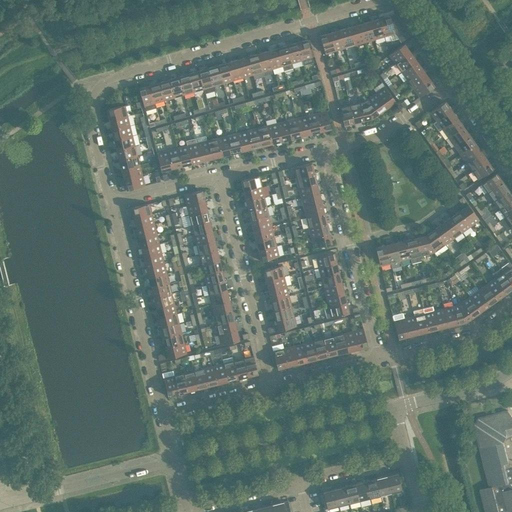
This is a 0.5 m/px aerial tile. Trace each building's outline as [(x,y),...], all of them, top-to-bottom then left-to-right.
[(396,14),(379,19),(384,37),(395,34),(393,27),(391,21),(398,17),(396,14)] [(398,17),(391,21),(393,27),(401,21),(398,17)] [(379,19),(369,21),(374,39),(384,37),(379,19)] [(369,21),(359,24),(365,42),(374,39),(369,21)] [(401,21),(393,27),(395,34),(405,26),(401,21)] [(359,24),(350,27),(355,45),(365,42),(359,24)] [(405,26),(395,34),(398,38),(403,35),(408,31),(405,26)] [(350,27),(340,30),(345,48),(355,45),(350,27)] [(340,30),(330,33),(335,51),(345,48),(340,30)] [(330,33),(320,36),(325,54),(335,51),(330,33)] [(307,40),(296,43),(302,61),(303,65),(313,62),(307,40)] [(296,43),(287,45),(292,63),(302,61),(296,43)] [(404,44),(389,55),(395,63),(410,53),(404,44)] [(287,45),(277,48),(282,66),(283,71),(293,68),(292,63),(287,45)] [(277,48),(267,51),(272,69),(282,66),(277,48)] [(267,51),(257,54),(262,72),(272,69),(267,51)] [(410,53),(395,63),(401,72),(416,61),(410,53)] [(257,54),(247,57),(253,75),(254,80),(264,77),(262,72),(257,54)] [(247,57),(238,60),(243,78),(253,75),(247,57)] [(238,60),(228,62),(233,80),(243,78),(238,60)] [(416,61),(401,72),(407,80),(422,69),(416,61)] [(228,62),(218,65),(223,83),(233,80),(228,62)] [(217,65),(208,68),(213,86),(223,83),(218,65),(217,65)] [(208,68),(198,71),(203,89),(204,94),(214,91),(213,86),(208,68)] [(422,69),(407,80),(413,88),(428,78),(422,69)] [(198,71),(188,74),(193,92),(203,89),(198,71)] [(188,74),(178,77),(184,95),(193,92),(188,74)] [(178,77),(169,80),(174,98),(184,95),(178,77)] [(428,78),(413,88),(419,97),(434,86),(428,78)] [(169,80),(159,82),(164,100),(174,98),(169,80)] [(159,82),(149,85),(154,103),(164,100),(159,82)] [(149,85),(139,88),(144,106),(145,110),(155,107),(156,107),(154,103),(149,85)] [(395,102),(384,87),(376,93),(387,108),(395,102)] [(387,108),(376,93),(367,99),(378,114),(387,108)] [(364,101),(360,102),(364,120),(372,119),(378,114),(367,99),(364,101)] [(445,101),(430,112),(436,121),(451,110),(445,101)] [(360,102),(350,105),(354,123),(364,120),(360,102)] [(106,110),(109,120),(127,116),(125,105),(106,110)] [(350,105),(339,107),(344,126),(354,123),(350,105)] [(436,121),(433,123),(439,131),(442,129),(457,118),(451,110),(436,121)] [(326,111),(316,113),(320,131),(331,129),(326,111)] [(316,113),(306,116),(311,134),(320,131),(316,113)] [(127,116),(109,120),(112,130),(130,126),(127,116)] [(306,116),(296,118),(301,136),(311,134),(306,116)] [(296,118),(286,121),(291,139),(301,136),(296,118)] [(457,118),(442,129),(448,137),(463,127),(457,118)] [(286,121),(276,123),(281,141),(291,139),(286,121)] [(276,123),(266,126),(271,144),(281,141),(276,123)] [(130,126),(112,130),(114,140),(132,136),(130,126)] [(266,126),(256,128),(261,146),(271,144),(266,126)] [(463,127),(448,137),(454,146),(469,135),(463,127)] [(256,128),(246,131),(251,149),(261,146),(256,128)] [(246,131),(236,133),(241,151),(251,149),(246,131)] [(236,133),(226,136),(231,154),(241,151),(236,133)] [(469,135),(454,146),(460,154),(475,143),(469,135)] [(132,136),(114,140),(116,150),(135,145),(132,136)] [(205,136),(195,138),(197,143),(201,161),(211,159),(207,141),(205,136)] [(226,136),(216,138),(221,156),(231,154),(226,136)] [(195,138),(186,141),(187,146),(191,164),(201,161),(197,143),(195,138)] [(216,138),(207,141),(211,159),(221,156),(216,138)] [(436,146),(433,143),(430,138),(426,140),(432,148),(436,146)] [(475,143),(460,154),(466,162),(481,152),(475,143)] [(135,145),(116,150),(119,160),(137,155),(135,145)] [(187,146),(177,148),(181,166),(191,164),(187,146)] [(442,154),(436,146),(432,148),(438,157),(442,154)] [(177,148),(167,150),(171,169),(181,166),(177,148)] [(167,150),(157,153),(161,171),(171,169),(167,150)] [(481,152),(466,162),(472,171),(487,160),(481,152)] [(137,155),(119,160),(121,170),(139,165),(137,155)] [(487,160),(472,171),(478,179),(493,169),(487,160)] [(311,163),(293,167),(296,178),(314,173),(311,163)] [(139,165),(121,170),(124,180),(142,175),(139,165)] [(314,173),(296,178),(298,188),(317,183),(314,173)] [(496,173),(481,184),(487,192),(502,182),(496,173)] [(142,175),(124,180),(126,190),(145,186),(142,175)] [(259,176),(241,181),(243,191),(261,186),(259,176)] [(502,182),(487,192),(493,201),(508,190),(502,182)] [(317,183),(298,188),(301,198),(319,193),(317,183)] [(261,186),(243,191),(246,201),(264,196),(261,186)] [(202,190),(184,195),(186,205),(204,201),(202,190)] [(511,195),(508,190),(493,201),(499,209),(511,199),(511,195)] [(319,193),(301,198),(303,208),(321,203),(319,193)] [(264,196),(246,201),(248,211),(266,206),(264,196)] [(511,199),(499,209),(505,217),(511,212),(511,199)] [(204,201),(186,205),(189,215),(207,211),(204,201)] [(149,203),(131,208),(134,218),(152,214),(149,203)] [(321,203),(303,208),(306,218),(324,213),(321,203)] [(468,205),(459,211),(470,226),(479,220),(468,205)] [(266,206),(248,211),(251,221),(269,216),(266,206)] [(189,215),(181,217),(183,227),(191,225),(209,221),(207,211),(189,215)] [(459,211),(451,217),(462,232),(470,226),(459,211)] [(324,213),(306,218),(308,227),(326,223),(324,213)] [(152,214),(134,218),(136,228),(154,224),(152,214)] [(269,216),(251,221),(253,231),(271,226),(269,216)] [(451,217),(442,223),(454,238),(462,232),(451,217)] [(209,221),(191,225),(194,235),(212,230),(209,221)] [(326,223),(308,227),(311,237),(329,233),(326,223)] [(442,223),(434,229),(445,244),(454,238),(442,223)] [(154,224),(136,228),(138,238),(157,234),(154,224)] [(271,226),(253,231),(256,241),(274,236),(271,226)] [(434,229),(426,235),(434,253),(445,244),(434,229)] [(212,230),(194,235),(196,245),(214,240),(212,230)] [(329,233),(311,237),(313,248),(325,245),(331,243),(329,233)] [(157,234),(138,238),(141,248),(159,244),(157,234)] [(426,235),(415,238),(420,256),(434,253),(426,235)] [(274,236),(256,241),(258,250),(276,246),(274,236)] [(415,238),(405,240),(410,258),(411,263),(421,261),(420,256),(415,238)] [(214,240),(196,245),(199,255),(217,250),(214,240)] [(405,240),(396,243),(400,261),(410,258),(405,240)] [(396,243),(386,245),(390,263),(391,268),(401,265),(400,261),(396,243)] [(159,244),(141,248),(143,258),(162,254),(159,244)] [(386,245),(375,248),(380,266),(390,263),(386,245)] [(276,246),(258,250),(261,261),(279,256),(276,246)] [(217,250),(199,255),(201,265),(219,260),(217,250)] [(316,257),(318,267),(336,263),(334,253),(316,257)] [(162,254),(143,258),(146,268),(164,263),(162,254)] [(219,260),(201,265),(203,275),(222,270),(219,260)] [(509,262),(500,268),(511,284),(511,266),(509,262)] [(164,263),(146,268),(148,278),(166,273),(164,263)] [(336,263),(318,267),(321,277),(339,273),(336,263)] [(263,270),(266,281),(284,276),(281,266),(263,270)] [(511,284),(500,268),(492,274),(495,278),(506,293),(511,288),(511,284)] [(222,270),(203,275),(206,285),(224,280),(222,270)] [(166,273),(148,278),(151,288),(169,283),(166,273)] [(339,273),(321,277),(323,287),(341,283),(339,273)] [(459,280),(457,277),(454,274),(447,279),(451,286),(459,280)] [(284,276),(266,281),(268,290),(286,286),(284,276)] [(495,278),(487,284),(497,299),(501,296),(506,293),(495,278)] [(224,280),(206,285),(209,295),(227,290),(224,280)] [(169,283),(151,288),(153,298),(171,294),(169,283)] [(341,283),(323,287),(326,297),(344,293),(341,283)] [(487,284),(478,290),(483,296),(489,305),(497,299),(487,284)] [(286,286),(268,290),(270,300),(289,296),(286,286)] [(475,286),(467,292),(470,296),(480,312),(489,305),(483,296),(478,290),(475,286)] [(227,290),(209,295),(211,305),(229,300),(227,290)] [(346,303),(344,293),(326,297),(328,307),(346,303)] [(171,294),(153,298),(156,308),(174,303),(171,294)] [(289,296),(270,300),(273,310),(291,306),(289,296)] [(469,296),(461,302),(472,317),(480,312),(470,296),(469,296)] [(229,300),(211,305),(213,315),(232,310),(229,300)] [(458,305),(453,306),(458,324),(466,322),(472,317),(461,302),(458,305)] [(174,303),(156,308),(158,318),(176,313),(174,303)] [(349,313),(346,303),(328,307),(324,308),(327,319),(349,313)] [(291,306),(273,310),(275,320),(294,316),(291,306)] [(432,306),(422,308),(428,331),(438,329),(434,311),(432,306)] [(453,306),(443,308),(448,326),(458,324),(453,306)] [(422,308),(413,311),(414,316),(418,334),(428,331),(422,308)] [(443,308),(434,311),(438,329),(448,326),(443,308)] [(232,310),(213,315),(216,325),(234,320),(232,310)] [(176,313),(158,318),(161,328),(179,323),(176,313)] [(403,313),(392,316),(393,321),(398,339),(408,336),(404,318),(403,313)] [(294,316),(275,320),(278,331),(296,326),(294,316)] [(414,316),(404,318),(408,336),(418,334),(414,316)] [(234,320),(216,325),(218,334),(237,330),(234,320)] [(179,323),(161,328),(163,338),(181,333),(179,323)] [(363,328),(353,331),(357,349),(367,347),(363,328)] [(237,330),(218,334),(221,345),(239,340),(237,330)] [(353,331),(343,333),(347,352),(357,349),(353,331)] [(181,333),(163,338),(166,348),(184,343),(181,333)] [(343,333),(333,336),(337,354),(347,352),(343,333)] [(333,336),(323,338),(327,357),(337,354),(333,336)] [(323,338),(313,341),(317,359),(327,357),(323,338)] [(313,341),(303,343),(308,361),(317,359),(313,341)] [(184,343),(166,348),(168,358),(186,353),(184,343)] [(272,346),(273,351),(277,369),(288,366),(283,348),(282,343),(272,346)] [(303,343),(293,346),(298,364),(308,361),(303,343)] [(293,346),(283,348),(288,366),(298,364),(293,346)] [(253,356),(243,358),(247,376),(258,374),(253,356)] [(243,358),(233,361),(237,379),(247,376),(243,358)] [(233,361),(223,363),(227,381),(237,379),(233,361)] [(223,363),(213,366),(218,384),(227,381),(223,363)] [(213,366),(203,368),(208,386),(218,384),(213,366)] [(203,368),(193,371),(198,389),(208,386),(203,368)] [(162,373),(163,378),(168,396),(178,394),(173,376),(172,371),(162,373)] [(193,371),(183,373),(188,391),(198,389),(193,371)] [(183,373),(173,376),(178,394),(188,391),(183,373)] [(479,447),(479,448),(503,442),(509,466),(511,465),(511,415),(508,410),(501,412),(501,413),(479,419),(476,425),(481,447),(479,447)] [(511,511),(511,465),(509,466),(503,442),(479,448),(480,448),(485,468),(485,469),(490,487),(480,489),(480,490),(481,490),(486,511),(511,511)] [(397,473),(386,476),(391,493),(402,490),(397,473)] [(386,476),(376,478),(380,496),(391,493),(386,476)] [(376,478),(365,481),(370,498),(380,496),(376,478)] [(365,481),(355,483),(359,501),(370,498),(365,481)] [(355,483),(344,486),(349,504),(359,501),(355,483)] [(344,486),(334,489),(338,506),(349,504),(344,486)] [(334,489),(323,491),(327,509),(338,506),(334,489)] [(285,511),(283,501),(272,504),(273,511),(285,511)]
